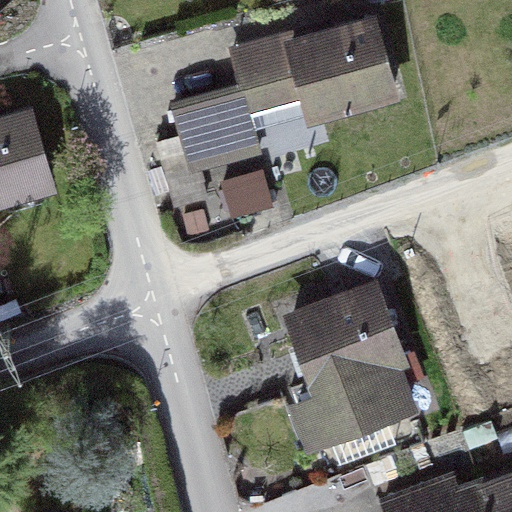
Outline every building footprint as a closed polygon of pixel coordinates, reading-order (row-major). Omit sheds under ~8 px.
[(314,27),(229,51),(239,87),(174,105),(193,173),(258,154),(246,111),(301,95),(307,116),(391,93),(371,22),(317,37),(314,27)] [(0,199),(47,186),(26,113),(0,120),(0,199)] [(511,239),(501,244),(511,272),(511,239)] [(398,356),(373,289),(289,321),(317,397),(294,406),(308,444),(407,407),(389,360),(398,356)] [(511,511),(511,469),(437,498),(432,485),(381,504),(383,511),(511,511)]
